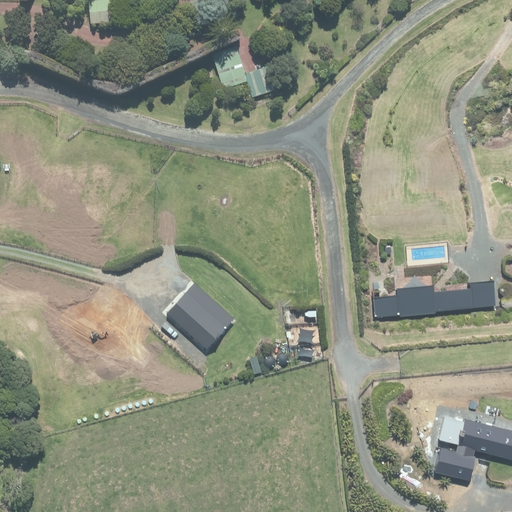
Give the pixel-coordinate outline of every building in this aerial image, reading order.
[(88,4),(90,23),(111,21),(109,1),(88,4)] [(239,48),(215,55),(225,87),(248,79),(239,48)] [(396,296),(373,299),(374,318),(496,306),(493,280),(472,282),(472,289),(433,293),(432,286),(395,289),(396,296)] [(233,320),(193,283),(166,313),(206,349),(233,320)] [(511,430),(446,414),(439,443),(459,448),(458,453),(443,449),(436,472),(470,482),(477,458),(473,457),(475,452),(511,460),(511,430)]
